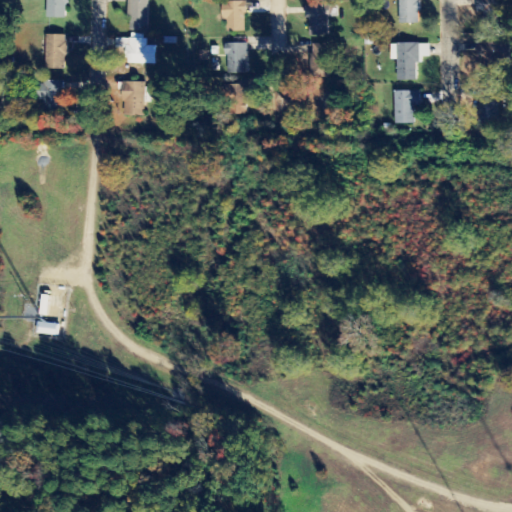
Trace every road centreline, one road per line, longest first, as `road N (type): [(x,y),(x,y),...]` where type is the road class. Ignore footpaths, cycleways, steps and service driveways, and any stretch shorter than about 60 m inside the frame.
road 1 (residential): [(445,0),(446,147)]
road 2 (residential): [(276,0),(278,136)]
